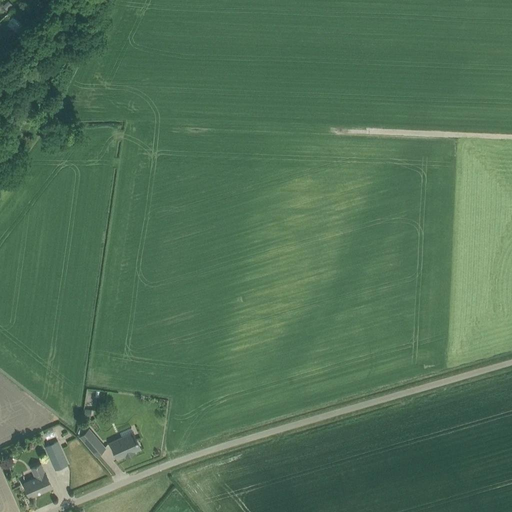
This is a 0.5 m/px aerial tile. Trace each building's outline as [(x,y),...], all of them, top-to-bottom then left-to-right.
[(105,447),(88,428),(83,421),(77,432),(80,435),(96,455),(105,447)] [(47,439),(63,432),(60,426),(44,433),(47,439)] [(133,432),(110,442),(117,458),(125,454),(126,456),(134,452),(133,451),(140,447),(133,432)] [(68,463),(64,454),(58,441),(45,446),(55,469),(68,463)] [(24,483),(25,487),(29,496),(52,486),(46,473),(45,473),(41,463),(31,467),(36,477),(24,483)]
